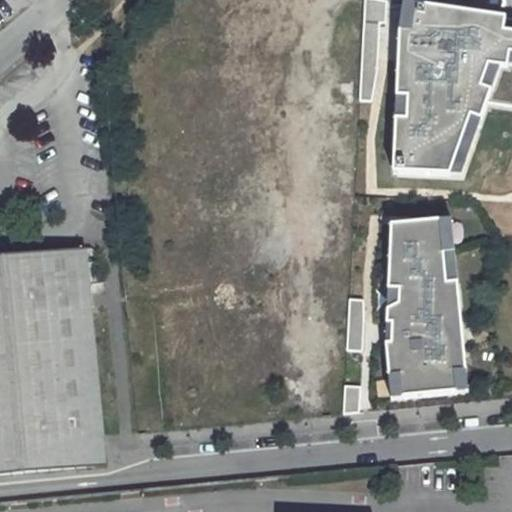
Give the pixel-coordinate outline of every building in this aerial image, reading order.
[(388,2),(365,0),(364,0),(359,102),(372,103),(377,73),(379,24),(385,25),(388,2)] [(394,175),(451,177),(462,146),(472,118),(482,122),(488,105),(511,108),(511,20),(404,5),(400,31),(397,99),(408,100),(407,121),(396,121),(394,175)] [(397,99),(396,121),(407,121),(408,100),(397,99)] [(462,146),(473,150),(482,122),(472,118),(462,146)] [(462,146),(451,177),(463,178),(473,150),(462,146)] [(440,221),(443,254),(455,253),(451,220),(440,221)] [(440,221),(391,226),(386,322),(386,325),(412,326),(413,343),(385,346),(388,378),(399,377),(402,400),(457,394),(455,374),(466,373),(458,284),(447,285),(443,254),(440,221)] [(85,250),(0,257),(0,475),(105,466),(85,250)] [(447,285),(458,284),(455,253),(443,254),(447,285)] [(363,301),(349,300),(346,352),(362,353),(363,301)] [(455,374),(457,394),(468,393),(466,373),(455,374)] [(388,378),(391,401),(402,400),(399,377),(388,378)] [(344,387),(343,415),(359,414),(360,388),(344,387)]
